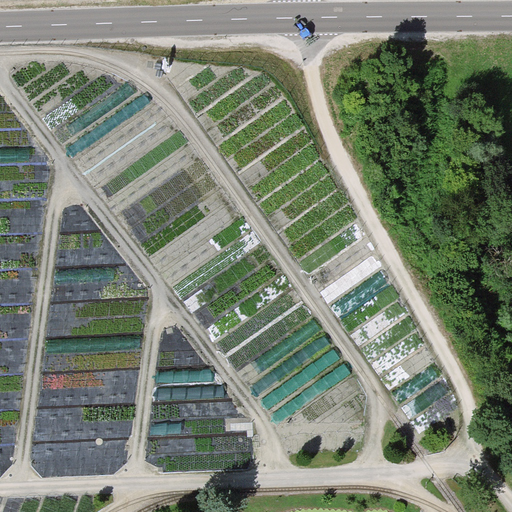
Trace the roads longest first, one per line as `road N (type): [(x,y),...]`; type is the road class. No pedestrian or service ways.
road 1 (track): [(492,17),(462,33),(413,227),(407,289),(465,396),(460,453),(509,511)]
road 2 (tertiary): [(0,26),(492,17)]
road 3 (track): [(460,453),(429,467),(378,473),(0,486)]
road 4 (track): [(23,485),(67,162),(0,74)]
road 5 (track): [(0,49),(80,50),(157,86),(306,282)]
road 6 (track): [(67,162),(159,284),(136,480)]
road 7 (track): [(407,289),(336,149),(300,0)]
